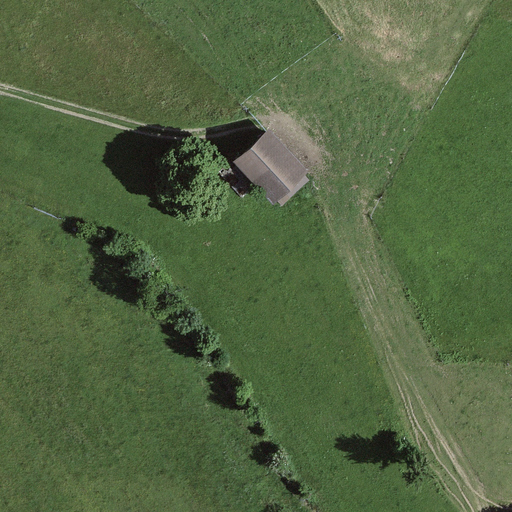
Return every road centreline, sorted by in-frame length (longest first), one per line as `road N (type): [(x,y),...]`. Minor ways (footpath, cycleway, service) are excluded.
road 1 (track): [(511,511),(369,266),(316,122)]
road 2 (track): [(316,122),(178,135),(89,119),(0,90)]
